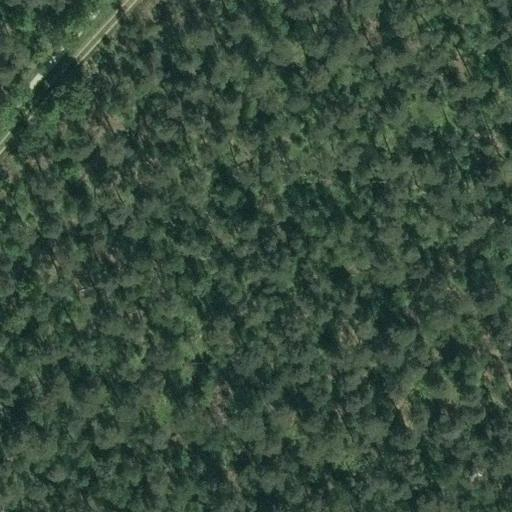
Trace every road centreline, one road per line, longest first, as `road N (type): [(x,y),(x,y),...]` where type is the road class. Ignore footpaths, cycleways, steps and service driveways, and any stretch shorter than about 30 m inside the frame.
road 1 (track): [(511,258),(311,511)]
road 2 (track): [(0,144),(128,0)]
